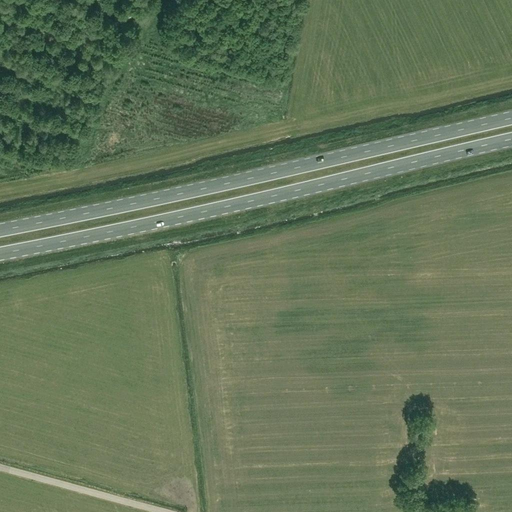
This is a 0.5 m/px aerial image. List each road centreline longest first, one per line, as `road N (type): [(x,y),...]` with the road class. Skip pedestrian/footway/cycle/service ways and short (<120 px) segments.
road 1 (primary): [(0,253),(511,139)]
road 2 (primary): [(511,118),(0,230)]
